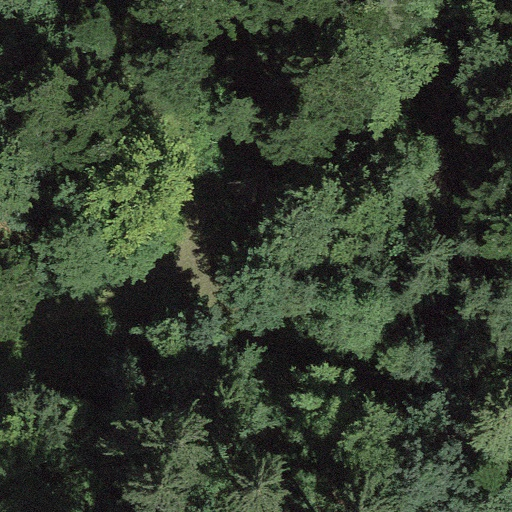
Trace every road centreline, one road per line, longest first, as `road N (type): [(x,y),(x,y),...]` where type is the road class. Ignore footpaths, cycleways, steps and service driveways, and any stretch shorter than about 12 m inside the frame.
road 1 (track): [(58,0),(140,282),(219,375),(309,423),(511,413)]
road 2 (track): [(0,352),(140,282)]
